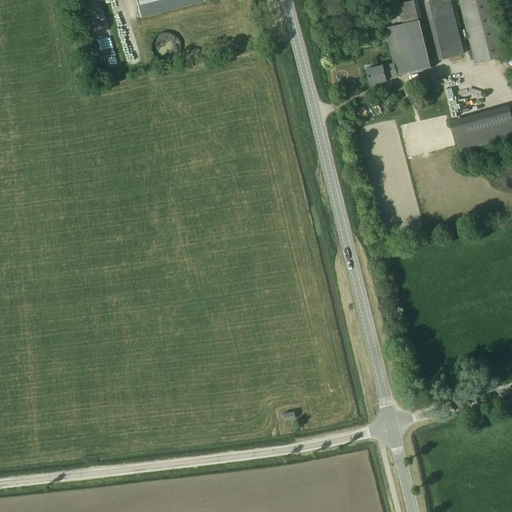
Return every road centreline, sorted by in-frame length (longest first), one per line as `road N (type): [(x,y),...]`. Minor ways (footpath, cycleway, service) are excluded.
road 1 (tertiary): [(393,427),(285,0)]
road 2 (unclassified): [(0,484),(297,449),(393,427)]
road 3 (unclassified): [(393,427),(511,388)]
